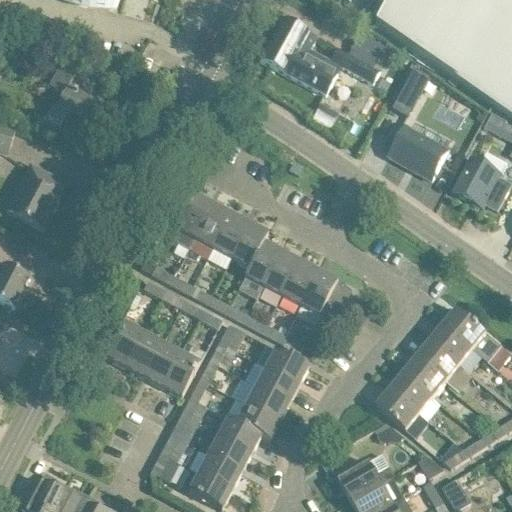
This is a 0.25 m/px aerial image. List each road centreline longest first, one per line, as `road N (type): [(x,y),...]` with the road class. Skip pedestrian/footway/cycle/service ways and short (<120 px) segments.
road 1 (tertiary): [(0,474),(198,74)]
road 2 (residential): [(291,493),(343,388),(402,321),(405,300),(397,285),(320,239)]
road 3 (residential): [(511,285),(351,176)]
road 4 (residential): [(351,176),(198,74)]
road 5 (residential): [(320,239),(198,165)]
road 6 (residential): [(159,419),(126,491),(167,511)]
